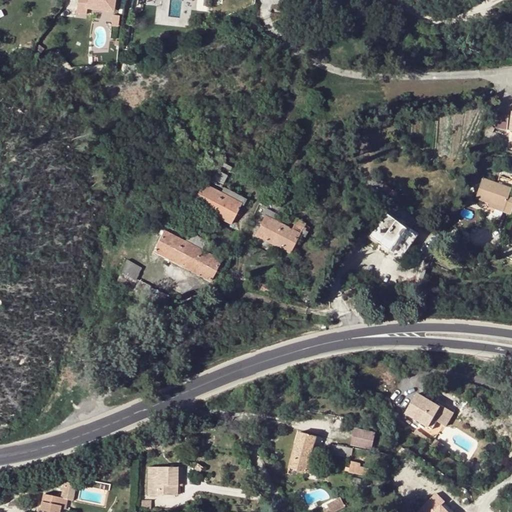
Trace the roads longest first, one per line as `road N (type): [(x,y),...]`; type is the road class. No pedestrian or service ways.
road 1 (secondary): [(0,460),(332,342)]
road 2 (secondary): [(511,334),(414,327),(332,342)]
road 3 (secondary): [(332,342),(511,351)]
